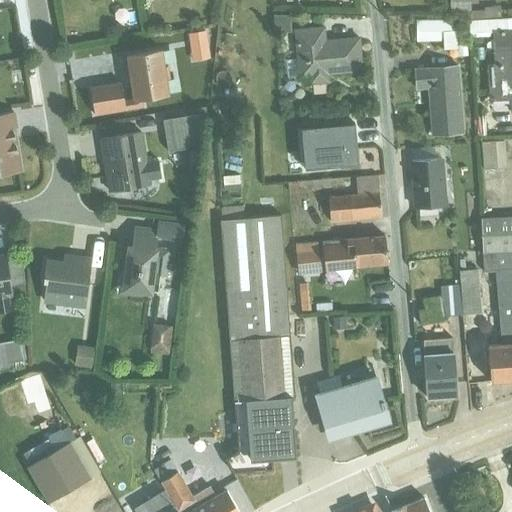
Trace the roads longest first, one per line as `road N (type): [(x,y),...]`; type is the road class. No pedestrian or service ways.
road 1 (residential): [(372,0),(419,459)]
road 2 (residential): [(36,0),(65,178),(57,202)]
road 3 (residential): [(297,511),(419,459)]
